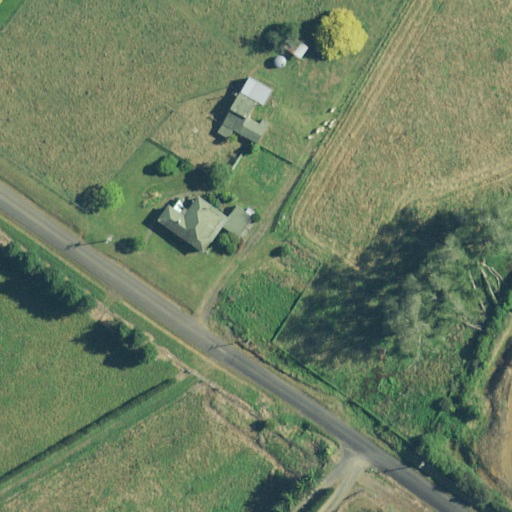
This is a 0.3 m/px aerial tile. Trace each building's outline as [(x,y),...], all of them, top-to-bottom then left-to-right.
[(309,47),(299,40),(291,51),(302,58),(309,47)] [(259,101),(265,104),(273,89),(250,76),(242,92),(259,101)] [(235,129),(260,143),(271,122),(253,112),(259,101),(242,92),(225,123),(235,129)] [(235,129),(225,123),(219,133),(230,139),(235,129)] [(224,226),(228,221),(211,209),(214,205),(200,195),(191,207),(176,196),(159,219),(204,253),(224,226)] [(228,221),(224,226),(244,241),(263,216),(243,201),(228,221)]
